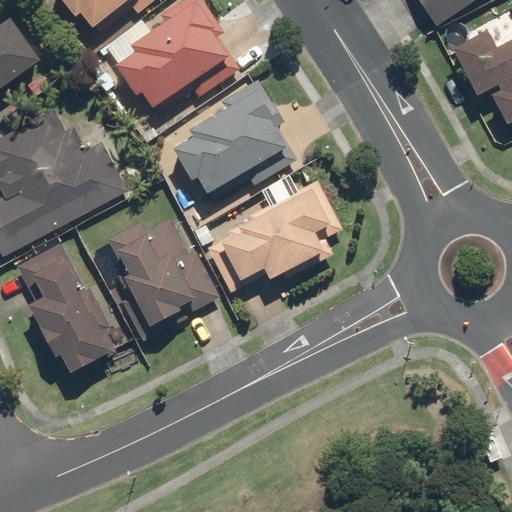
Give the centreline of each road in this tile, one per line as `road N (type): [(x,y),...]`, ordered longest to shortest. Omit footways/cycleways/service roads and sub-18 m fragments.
road 1 (residential): [(325,343),(137,442),(27,487)]
road 2 (tertiary): [(322,0),(402,127)]
